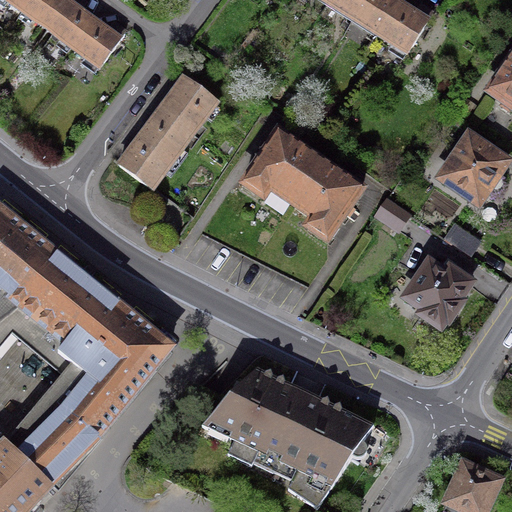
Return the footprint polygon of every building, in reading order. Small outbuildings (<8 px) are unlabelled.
[(0,0),(0,2),(17,15),(27,0),(0,0)] [(61,0),(27,0),(17,15),(44,35),(66,3),(61,0)] [(306,0),(324,11),(330,0),(306,0)] [(330,0),(324,11),(352,28),(369,0),(330,0)] [(369,0),(352,28),(380,45),(403,9),(387,0),(369,0)] [(76,10),(66,3),(44,35),(70,54),(93,23),(76,10)] [(417,18),(403,9),(380,45),(408,63),(431,26),(417,18)] [(102,29),(93,23),(70,54),(97,73),(120,42),(102,29)] [(511,61),(487,101),(511,116),(511,61)] [(165,105),(148,127),(185,158),(221,110),(182,81),(165,105)] [(153,200),(185,158),(148,127),(133,146),(115,171),(153,200)] [(271,197),(290,210),(321,164),(295,147),(278,136),(238,194),(262,210),(271,197)] [(511,173),(511,168),(466,139),(435,188),(483,218),(499,194),(511,173)] [(346,181),(321,164),(290,210),(309,223),(301,234),(328,252),(366,194),(346,181)] [(386,206),(378,222),(402,235),(411,220),(386,206)] [(28,511),(50,491),(48,490),(97,441),(170,351),(85,281),(17,226),(16,228),(14,227),(17,222),(7,213),(3,218),(1,216),(2,214),(0,212),(0,511),(28,511)] [(474,295),(422,260),(391,306),(442,341),(453,325),(474,295)] [(365,439),(375,424),(343,410),(342,403),(336,406),(331,403),(329,397),(323,400),(311,394),(286,382),(284,376),(278,378),(274,376),(272,370),(265,372),(256,368),(202,426),(235,441),(229,454),(253,466),(254,462),(294,480),(288,490),(317,510),(332,487),(353,457),(358,458),(365,455),(368,449),(368,443),(365,439)] [(476,473),(464,467),(443,511),(485,511),(499,483),(487,478),(488,476),(482,473),(477,471),(476,473)]
